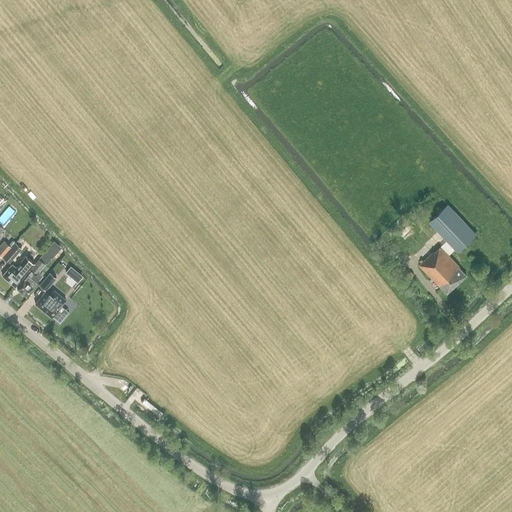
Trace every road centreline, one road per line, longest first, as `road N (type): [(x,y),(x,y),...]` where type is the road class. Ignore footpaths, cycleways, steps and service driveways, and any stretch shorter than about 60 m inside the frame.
road 1 (tertiary): [(266,494),(235,490),(193,466),(0,308)]
road 2 (tertiary): [(266,494),(291,484),(511,287)]
